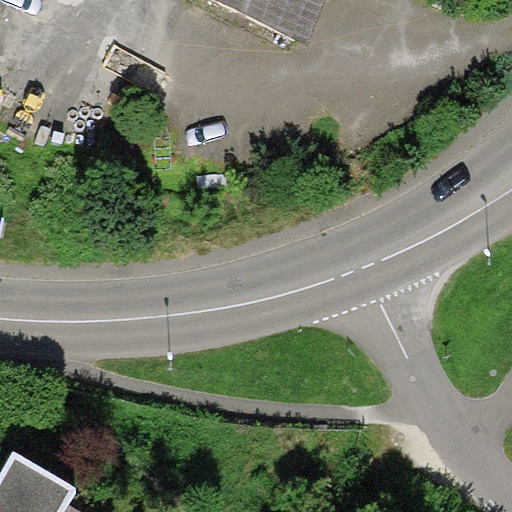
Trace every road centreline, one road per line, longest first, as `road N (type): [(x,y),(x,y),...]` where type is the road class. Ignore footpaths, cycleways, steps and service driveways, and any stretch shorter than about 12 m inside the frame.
road 1 (primary): [(0,314),(68,320),(212,304),(286,292),(360,266)]
road 2 (residential): [(360,266),(448,446),(511,505)]
road 3 (primary): [(360,266),(511,174)]
